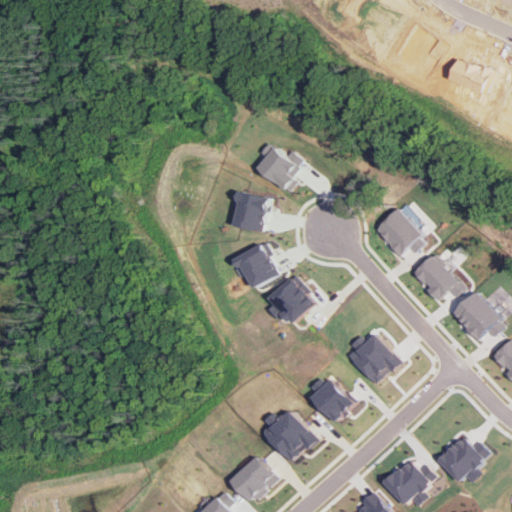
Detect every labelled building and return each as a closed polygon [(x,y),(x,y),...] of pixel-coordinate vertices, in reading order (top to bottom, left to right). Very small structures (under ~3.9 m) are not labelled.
[(295,191),(304,181),(298,175),(311,161),(298,149),(293,155),(278,142),(261,161),(295,191)] [(276,196),(248,190),(241,225),(270,230),(276,196)] [(405,256),(416,247),(420,252),(431,243),(425,237),(430,233),(407,207),(382,230),(405,256)] [(260,287),(286,273),(269,243),(244,257),(260,287)] [(420,274),(430,285),(432,284),(446,299),(455,291),(459,296),(470,286),(440,255),(420,274)] [(298,324),(322,302),(298,276),(276,297),(281,302),(275,308),(285,319),(290,314),(298,324)] [(458,313),(482,339),(492,331),(497,336),(511,323),(482,292),(458,313)] [(368,336),(351,352),(381,384),(407,360),(381,332),(372,340),(368,336)] [(511,343),(498,357),(511,372),(511,343)] [(317,386),(323,392),(318,397),(341,420),(359,403),(331,373),(317,386)] [(273,420),(278,425),(271,431),(298,461),(323,437),(297,409),(288,418),(282,412),(273,420)] [(463,481),(470,474),(476,481),(485,471),(480,466),(494,452),(482,440),(477,445),(468,436),(443,459),(463,481)] [(240,479),(260,502),(286,478),(265,455),(240,479)] [(408,504),(414,499),(420,505),(431,495),(426,489),(440,476),(428,463),(423,468),(414,459),(388,482),(408,504)] [(242,511),(236,506),(241,501),(231,490),(208,511),(242,511)] [(396,511),(378,493),(357,511),(396,511)]
